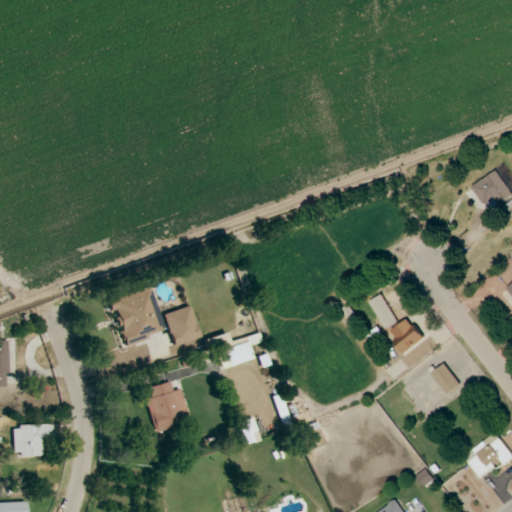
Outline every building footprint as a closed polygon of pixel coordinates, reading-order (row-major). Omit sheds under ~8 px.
[(495,200),(505,216),(511,211),(511,195),(497,171),(472,186),(484,206),(495,200)] [(163,331),(148,286),(106,300),(110,312),(112,311),(123,345),(163,331)] [(369,302),(385,330),(398,322),(382,295),(369,302)] [(161,315),(172,346),(198,337),(188,306),(161,315)] [(389,333),(405,354),(424,340),(409,319),(389,333)] [(385,339),(376,329),(368,336),(371,341),(376,338),(380,343),(385,339)] [(228,366),(251,360),(247,346),(260,342),(258,334),(228,342),(226,333),(203,339),(206,349),(222,344),(228,366)] [(448,395),(461,384),(444,364),(432,375),(448,395)] [(153,432),(188,424),(180,389),(171,391),(169,382),(147,387),(149,399),(146,400),(153,432)] [(273,396),(279,429),(288,427),(281,394),(273,396)] [(50,425),(11,426),(12,456),(40,456),(39,439),(51,439),(50,425)] [(481,477),(502,461),(505,465),(511,459),(511,454),(496,433),(465,457),(481,477)] [(435,480),(426,469),(417,477),(426,487),(435,480)] [(24,511),(24,502),(0,502),(0,511),(24,511)]
